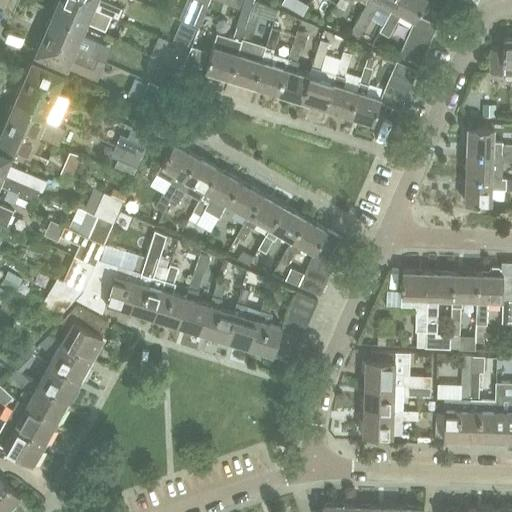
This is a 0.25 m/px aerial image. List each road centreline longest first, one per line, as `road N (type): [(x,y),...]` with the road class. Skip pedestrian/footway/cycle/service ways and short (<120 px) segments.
road 1 (residential): [(318,471),(330,364),(388,232)]
road 2 (residential): [(388,232),(490,12)]
road 3 (residential): [(318,471),(511,477)]
road 4 (residential): [(179,511),(318,471)]
road 5 (residential): [(511,240),(388,232)]
